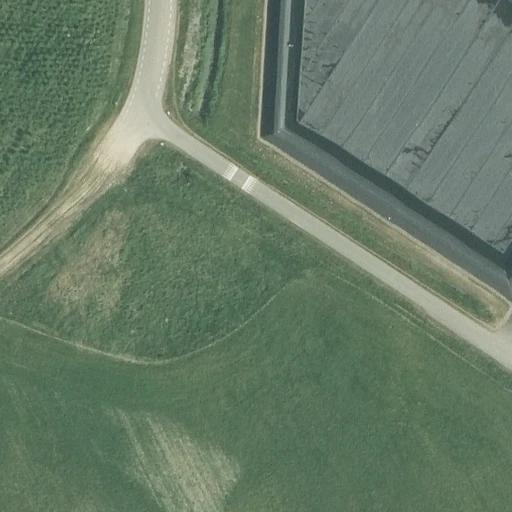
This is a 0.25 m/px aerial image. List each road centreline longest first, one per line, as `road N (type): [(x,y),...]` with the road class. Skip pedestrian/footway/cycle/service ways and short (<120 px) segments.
road 1 (unclassified): [(511,356),(150,114)]
road 2 (track): [(117,153),(58,220),(0,260)]
